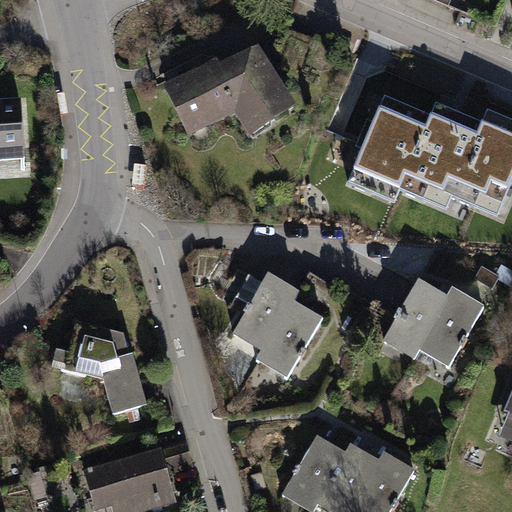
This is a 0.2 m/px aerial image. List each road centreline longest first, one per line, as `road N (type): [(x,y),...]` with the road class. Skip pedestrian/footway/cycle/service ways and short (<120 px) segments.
road 1 (residential): [(232,511),(161,242),(96,204)]
road 2 (residential): [(76,7),(96,111),(96,204)]
road 3 (residential): [(511,73),(332,0)]
road 4 (residential): [(96,204),(51,279),(0,327)]
